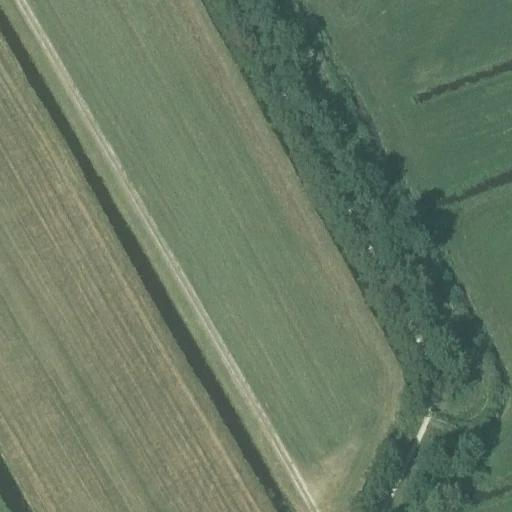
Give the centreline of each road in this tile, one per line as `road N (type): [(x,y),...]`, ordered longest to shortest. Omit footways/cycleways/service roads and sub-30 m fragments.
road 1 (track): [(18,0),(315,511)]
road 2 (track): [(377,401),(448,443),(500,457),(511,452)]
